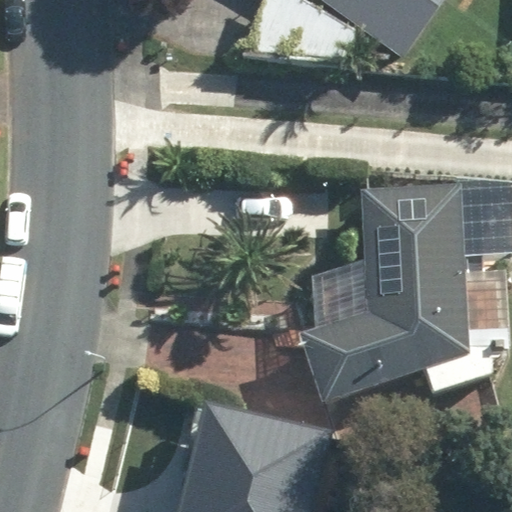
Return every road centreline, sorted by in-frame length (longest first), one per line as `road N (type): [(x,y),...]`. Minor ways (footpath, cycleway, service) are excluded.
road 1 (residential): [(54,0),(56,229),(33,410),(9,511)]
road 2 (unknown): [(55,74),(164,72),(511,111)]
